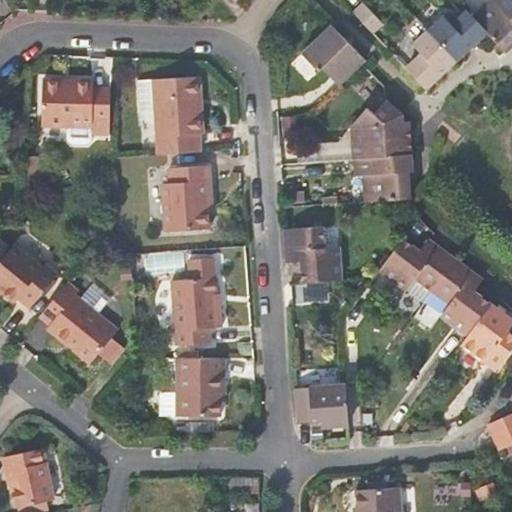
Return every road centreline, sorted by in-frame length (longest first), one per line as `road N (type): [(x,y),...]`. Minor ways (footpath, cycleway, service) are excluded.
road 1 (residential): [(254,76),(282,454)]
road 2 (residential): [(282,454),(120,450),(0,357)]
road 3 (residential): [(0,55),(32,30),(222,35),(245,51),(254,76)]
